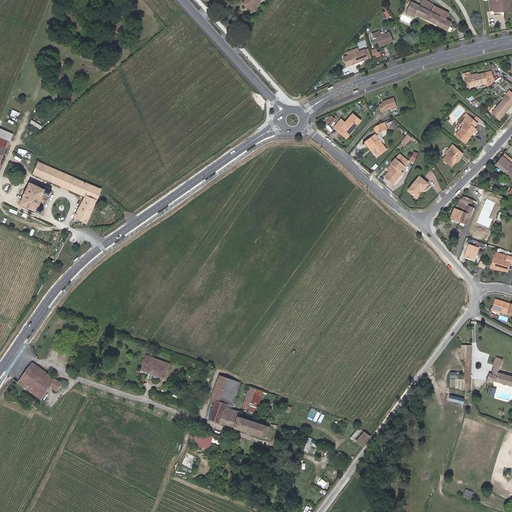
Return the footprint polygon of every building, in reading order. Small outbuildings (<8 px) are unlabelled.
[(252,11),(260,0),(245,0),(243,3),(252,11)] [(412,2),(408,10),(448,30),(452,22),(446,19),(449,13),(435,6),(435,4),(427,0),(422,0),(419,5),(412,2)] [(500,10),(510,9),(509,0),(503,0),(499,0),(498,0),(489,0),(490,10),(494,10),(494,12),(501,12),(500,10)] [(390,32),(376,38),(379,46),(393,41),(390,32)] [(379,55),(376,47),(370,49),(373,57),(379,55)] [(365,49),(351,55),(345,57),(348,66),(369,58),(365,49)] [(491,71),(485,73),(487,83),(488,87),(494,82),(491,71)] [(471,87),(487,83),(485,73),(478,74),(477,73),(468,76),(471,87)] [(492,112),(500,119),(505,113),(504,112),(505,111),(506,112),(511,105),(511,104),(511,102),(511,98),(509,96),(511,94),(509,91),(500,101),(501,101),(492,112)] [(396,105),(394,98),(383,102),(383,103),(380,104),(382,112),(386,110),(385,109),(396,105)] [(332,114),(328,122),(333,125),(337,117),(332,114)] [(361,121),(353,114),(346,123),(341,119),(335,127),(339,130),(341,128),(348,134),(354,127),(355,128),(361,121)] [(461,125),(463,127),(456,134),(465,142),(476,129),(475,128),(479,124),(467,114),(465,117),(467,118),(461,125)] [(395,119),(386,122),(388,130),(397,127),(395,119)] [(385,129),(382,123),(376,126),(378,132),(385,129)] [(1,162),(13,134),(0,128),(0,168),(3,163),(1,162)] [(370,145),(373,149),(378,156),(387,149),(375,134),(365,142),(368,146),(370,145)] [(409,134),(403,140),(406,144),(412,137),(409,134)] [(451,167),(463,154),(453,145),(445,153),(447,155),(443,160),(451,167)] [(409,160),(414,162),(418,153),(413,151),(409,160)] [(511,159),(504,153),(495,164),(511,177),(511,167),(511,166),(511,164),(511,159)] [(400,171),(404,166),(409,161),(400,154),(392,163),(394,166),(385,176),(393,184),(403,173),(400,171)] [(101,188),(39,162),(34,174),(85,196),(75,216),(88,222),(94,206),(101,188)] [(423,190),(429,184),(420,176),(408,190),(415,196),(421,189),(423,190)] [(21,204),(42,214),(44,210),(39,208),(42,201),(46,202),(47,199),(43,197),(45,194),(50,196),(51,192),(30,182),(27,189),(26,189),(24,195),(25,196),(21,204)] [(478,203),(468,199),(466,205),(468,206),(465,214),(463,213),(460,222),(465,225),(472,208),(476,209),(478,203)] [(495,203),(486,200),(476,224),(488,229),(492,220),(488,218),(495,203)] [(450,219),(460,222),(463,213),(466,207),(466,205),(459,202),(454,209),(450,219)] [(473,225),(471,230),(481,234),(483,229),(473,225)] [(468,245),(464,258),(474,261),(478,248),(468,245)] [(507,271),(510,263),(511,263),(511,256),(496,252),(492,265),(499,267),(498,269),(507,271)] [(481,269),(483,270),(485,264),(479,262),(477,268),(478,268),(481,269)] [(501,312),(500,313),(508,315),(511,305),(496,300),(493,309),(501,312)] [(465,346),(465,364),(464,369),(464,371),(463,391),(469,391),(471,346),(468,346),(465,346)] [(199,363),(175,355),(172,362),(196,370),(199,363)] [(158,376),(165,378),(169,365),(169,364),(146,356),(141,370),(150,373),(151,370),(159,373),(158,376)] [(504,359),(497,356),(493,364),(494,365),(500,367),(504,359)] [(54,378),(32,362),(24,372),(17,382),(39,399),(49,386),(54,378)] [(494,365),(491,372),(497,374),(498,371),(500,367),(494,365)] [(511,385),(511,373),(507,372),(507,375),(498,371),(497,374),(491,372),(489,372),(487,378),(503,383),(503,386),(508,388),(509,385),(511,385)] [(227,378),(219,375),(211,399),(215,401),(219,402),(227,378)] [(61,384),(54,378),(49,386),(55,391),(61,384)] [(212,419),(234,426),(234,427),(238,416),(240,411),(231,408),(240,382),(227,378),(219,402),(215,401),(210,416),(210,418),(212,419)] [(248,407),(255,388),(249,386),(243,405),(248,407)] [(255,388),(248,407),(247,412),(255,414),(263,390),(255,388)] [(238,416),(234,427),(265,437),(269,426),(238,416)] [(184,442),(202,448),(207,435),(189,429),(184,442)] [(362,445),(369,436),(363,431),(356,440),(362,445)] [(345,455),(339,452),(338,454),(335,453),(333,456),(343,461),(345,455)] [(329,484),(323,480),(319,485),(326,489),(329,484)]
